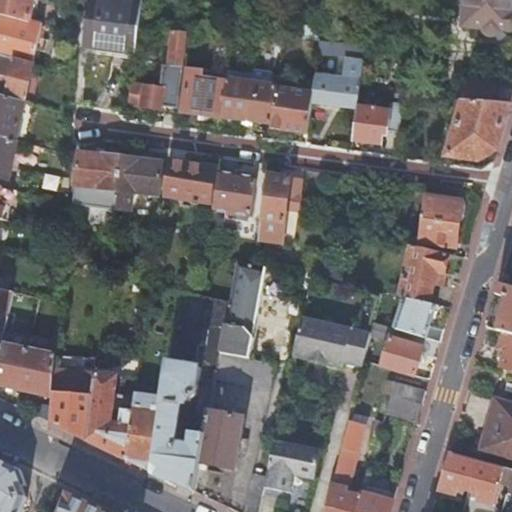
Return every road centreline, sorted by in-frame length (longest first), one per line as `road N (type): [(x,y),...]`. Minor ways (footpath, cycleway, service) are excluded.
road 1 (residential): [(69,126),(508,187)]
road 2 (residential): [(411,511),(508,187)]
road 3 (residential): [(56,459),(168,511)]
